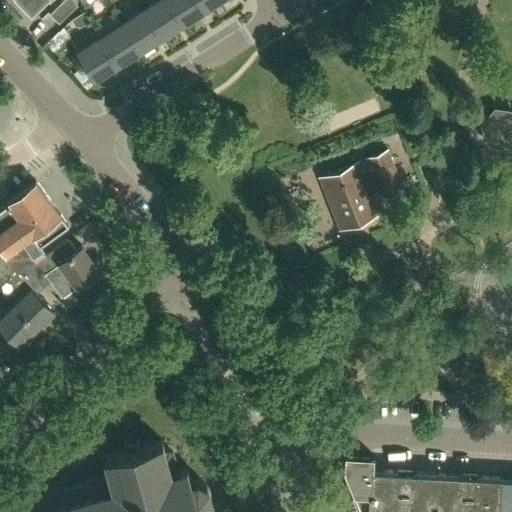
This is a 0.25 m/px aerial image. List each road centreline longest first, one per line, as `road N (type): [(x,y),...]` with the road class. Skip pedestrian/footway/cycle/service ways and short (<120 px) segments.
road 1 (residential): [(0,443),(177,264)]
road 2 (residential): [(511,444),(279,433)]
road 3 (residential): [(85,141),(277,17)]
road 4 (tertiary): [(279,433),(177,264)]
road 5 (tertiary): [(177,264),(85,141)]
